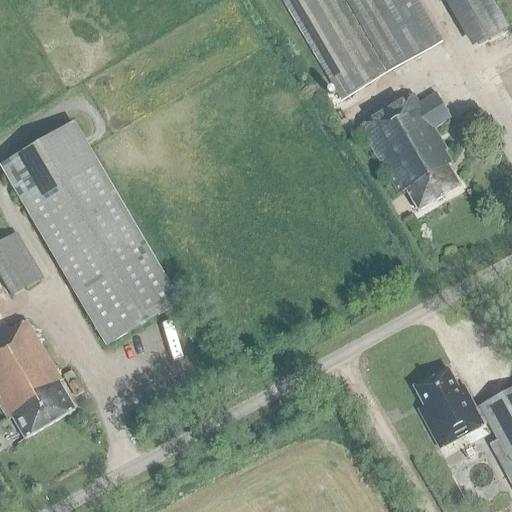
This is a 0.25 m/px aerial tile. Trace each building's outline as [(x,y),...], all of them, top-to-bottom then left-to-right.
[(429,51),(400,0),(282,0),(341,101),(429,51)] [(507,31),(489,0),(444,0),(473,50),(507,31)] [(412,97),(359,128),(399,196),(405,193),(417,214),(460,189),(448,169),(452,167),(431,131),(416,105),(412,97)] [(180,303),(178,301),(74,124),(2,166),(107,346),(180,303)] [(0,243),(0,274),(13,297),(41,280),(14,235),(0,243)] [(0,406),(8,420),(13,417),(26,440),(76,411),(60,384),(63,383),(27,322),(11,331),(8,327),(0,331),(0,406)] [(411,388),(422,409),(417,411),(438,450),(485,425),(511,475),(511,387),(475,408),(463,386),(457,388),(446,369),(411,388)] [(67,385),(73,397),(83,392),(76,380),(67,385)] [(138,391),(142,399),(157,391),(153,383),(138,391)] [(397,409),(386,415),(389,422),(400,416),(397,409)]
